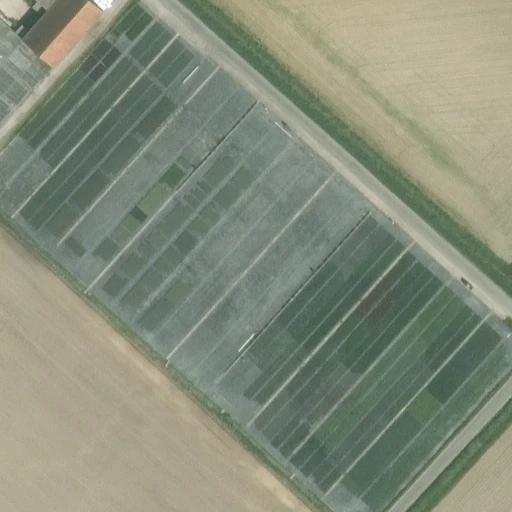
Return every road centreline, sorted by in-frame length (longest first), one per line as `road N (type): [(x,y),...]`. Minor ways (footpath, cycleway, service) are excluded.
road 1 (unclassified): [(511,318),(158,0)]
road 2 (unclassified): [(511,401),(411,511)]
